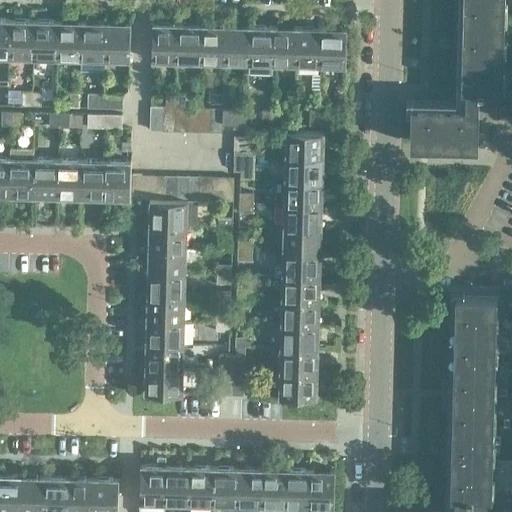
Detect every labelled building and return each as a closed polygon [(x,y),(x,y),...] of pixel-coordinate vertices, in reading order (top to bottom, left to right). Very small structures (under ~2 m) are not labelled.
[(458,0),(456,98),(406,97),(406,110),(411,110),(410,143),(478,145),(479,105),(497,106),(497,90),(502,90),(502,86),(503,86),(503,85),(505,85),(506,68),(503,68),(504,52),(506,52),(507,35),(504,35),(505,19),(507,19),(508,2),(506,2),(505,0),(458,0)] [(0,55),(9,56),(10,18),(0,18),(0,55)] [(33,57),(34,19),(10,18),(9,56),(33,57)] [(57,57),(59,20),(34,19),(33,57),(57,57)] [(82,58),(83,20),(59,20),(57,57),(82,58)] [(106,59),(107,21),(83,20),(82,58),(106,59)] [(130,22),(107,21),(106,59),(129,59),(129,60),(130,60),(131,21),(130,21),(130,22)] [(177,60),(178,23),(154,22),(153,22),(152,60),(153,60),(177,60)] [(200,61),(201,23),(178,23),(177,60),(200,61)] [(224,62),(226,24),(201,23),(200,61),(224,62)] [(249,62),(250,25),(226,24),(224,62),(249,62)] [(272,63),(273,25),(250,25),(249,62),(272,63)] [(296,64),(297,26),(273,25),(272,63),(296,64)] [(320,64),(321,27),(297,26),(296,64),(320,64)] [(346,27),(321,27),(320,64),(345,65),(346,65),(347,27),(346,27)] [(509,116),(510,91),(502,90),(497,90),(497,106),(497,117),(499,117),(499,115),(508,115),(508,116),(509,116)] [(32,105),(32,91),(23,91),(22,105),(32,105)] [(42,91),(32,91),(32,105),(42,106),(42,91)] [(70,92),(70,106),(80,107),(80,92),(70,92)] [(98,107),(99,93),(88,93),(88,107),(98,107)] [(122,96),(122,93),(99,93),(98,107),(122,108),(122,107),(121,107),(121,96),(122,96)] [(175,106),(176,93),(165,93),(165,106),(175,106)] [(185,93),(176,93),(175,106),(185,106),(185,93)] [(223,103),(223,93),(210,93),(210,103),(223,103)] [(238,93),(223,93),(223,103),(238,104),(238,93)] [(163,130),(163,106),(151,105),(150,129),(152,129),(162,129),(162,130),(163,130)] [(175,130),(175,106),(165,106),(163,106),(163,130),(173,130),(175,130)] [(186,130),(187,106),(185,106),(175,106),(175,130),(185,130),(186,130)] [(198,131),(199,107),(187,106),(186,130),(187,130),(197,131),(198,131)] [(209,131),(210,107),(199,107),(198,131),(199,131),(209,131)] [(222,122),(223,107),(210,107),(209,131),(211,131),(221,131),(221,132),(222,132),(222,122)] [(246,108),(223,107),(222,122),(245,123),(246,108)] [(270,125),(271,110),(262,110),(261,124),(270,125)] [(281,110),(271,110),(270,125),(280,125),(281,110)] [(11,125),(11,111),(2,111),(2,125),(11,125)] [(21,111),(11,111),(11,125),(21,126),(21,111)] [(318,125),(319,111),(309,111),(309,125),(318,125)] [(328,111),(319,111),(318,125),(328,125),(328,111)] [(59,127),(60,113),(50,112),(50,127),(59,127)] [(69,113),(60,113),(59,127),(69,127),(69,113)] [(98,128),(98,114),(88,113),(87,128),(98,128)] [(122,114),(98,114),(98,128),(121,129),(121,126),(121,116),(122,116),(122,114)] [(287,131),(286,154),(323,155),(324,132),(324,131),(286,130),(286,131),(287,131)] [(234,135),(233,153),(254,153),(255,136),(234,135)] [(33,195),(34,157),(34,147),(10,147),(10,157),(9,194),(33,195)] [(253,171),(254,154),(254,153),(233,153),(233,154),(234,154),(234,169),(233,169),(233,170),(240,170),(240,178),(253,178),(253,171)] [(323,179),(323,155),(286,154),(285,178),(323,179)] [(0,194),(9,194),(10,157),(0,156),(0,194)] [(57,196),(58,158),(34,157),(33,195),(57,196)] [(82,196),(83,159),(58,158),(57,196),(82,196)] [(106,197),(107,159),(83,159),(82,196),(106,197)] [(130,198),(131,174),(131,160),(130,160),(107,159),(106,197),(129,198),(130,198)] [(142,198),(142,174),(132,174),(131,174),(130,198),(142,198)] [(153,198),(153,175),(143,174),(142,174),(142,198),(150,198),(153,198)] [(165,198),(165,175),(155,175),(153,175),(153,198),(165,198)] [(176,199),(176,175),(166,175),(165,175),(165,198),(176,199)] [(187,199),(188,176),(177,175),(176,175),(176,199),(187,199)] [(199,199),(199,176),(189,176),(188,176),(187,199),(198,199),(199,199)] [(210,200),(211,176),(210,176),(200,176),(199,176),(199,199),(210,200)] [(222,200),(222,177),(221,177),(211,177),(211,176),(210,200),(222,200)] [(234,177),(233,177),(223,177),(222,177),(222,200),(233,200),(234,177)] [(322,203),(323,179),(285,178),(285,202),(322,203)] [(254,193),(240,192),(240,200),(254,201),(254,193)] [(165,198),(153,198),(150,198),(150,199),(149,223),(187,224),(198,224),(198,199),(187,199),(176,199),(165,198)] [(253,212),(254,201),(240,200),(240,211),(253,212)] [(321,228),(322,203),(285,202),(284,226),(321,228)] [(233,225),(233,216),(219,216),(219,225),(233,225)] [(187,248),(187,224),(149,223),(149,247),(187,248)] [(232,236),(233,225),(219,225),(218,235),(232,236)] [(321,252),(321,228),(284,226),(283,250),(321,252)] [(239,241),(239,249),(253,249),(253,242),(239,241)] [(186,272),(187,248),(149,247),(148,271),(186,272)] [(252,261),(253,249),(239,249),(238,260),(252,261)] [(320,276),(321,252),(283,250),(283,265),(276,265),(276,273),(283,273),(283,275),(320,276)] [(232,265),(231,265),(218,264),(217,273),(231,273),(232,265)] [(185,296),(186,272),(148,271),(148,295),(185,296)] [(231,284),(231,273),(217,273),(217,283),(231,284)] [(320,300),(320,276),(283,275),(282,299),(320,300)] [(495,426),(496,410),(494,409),(494,393),(497,393),(497,376),(495,376),(495,360),(498,360),(498,343),(496,343),(496,327),(499,327),(499,310),(497,310),(497,295),(498,295),(498,294),(463,293),(463,288),(451,288),(445,505),(396,504),(395,511),(468,511),(483,511),(486,511),(486,497),(490,497),(490,493),(491,493),(491,492),(493,492),(494,475),(492,475),(492,459),(494,459),(495,442),(493,442),(493,426),(495,426)] [(238,289),(237,298),(252,298),(252,289),(238,289)] [(185,320),(185,296),(148,295),(147,319),(185,320)] [(251,308),(252,298),(237,298),(237,307),(251,308)] [(319,324),(320,300),(282,299),(281,323),(319,324)] [(230,312),(216,312),(216,321),(230,322),(230,312)] [(184,345),(185,320),(147,319),(146,344),(184,345)] [(230,331),(230,322),(216,321),(216,331),(230,331)] [(318,348),(319,324),(281,323),(281,347),(318,348)] [(236,336),(236,346),(251,347),(251,336),(236,336)] [(183,369),(184,345),(146,344),(146,368),(183,369)] [(318,373),(318,348),(281,347),(280,371),(318,373)] [(233,366),(233,355),(220,355),(219,366),(233,366)] [(245,356),(233,355),(233,366),(245,367),(245,356)] [(232,394),(233,366),(219,366),(218,394),(232,394)] [(244,395),(245,367),(233,366),(232,394),(244,395)] [(183,392),(183,369),(146,368),(145,391),(145,392),(183,393),(183,392)] [(317,396),(318,373),(280,371),(279,395),(279,396),(317,397),(317,396)] [(165,457),(157,457),(156,464),(142,464),(141,463),(140,502),(141,502),(164,502),(165,465),(165,457)] [(188,503),(189,465),(165,465),(164,502),(188,503)] [(212,503),(214,466),(189,465),(188,503),(212,503)] [(237,504),(238,466),(214,466),(212,503),(237,504)] [(261,505),(262,467),(238,466),(237,504),(261,505)] [(285,505),(286,468),(262,467),(261,505),(285,505)] [(310,506),(311,468),(286,468),(285,505),(310,506)] [(334,469),(311,468),(310,506),(333,507),(334,507),(335,469),(334,469)] [(0,511),(16,511),(21,511),(22,475),(0,474),(0,511)] [(45,511),(46,475),(22,475),(21,511),(45,511)] [(69,511),(70,476),(46,475),(45,511),(69,511)] [(93,511),(95,477),(70,476),(69,511),(93,511)] [(118,477),(95,477),(93,511),(117,511),(119,477),(118,477)] [(498,511),(499,498),(490,497),(486,497),(486,511),(498,511)] [(510,511),(511,498),(499,498),(498,511),(510,511)]
